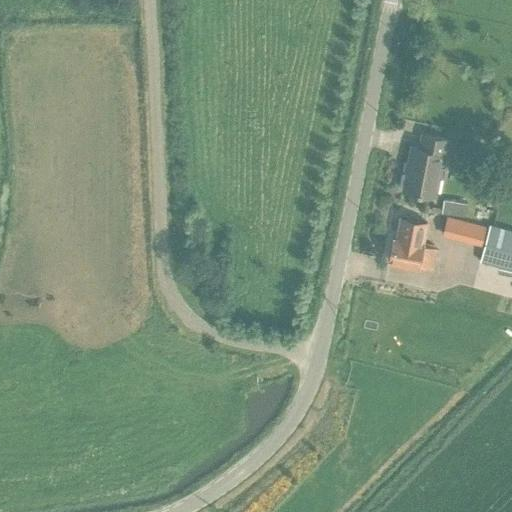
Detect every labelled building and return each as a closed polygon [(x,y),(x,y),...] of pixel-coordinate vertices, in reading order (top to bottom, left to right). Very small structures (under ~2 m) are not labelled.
[(411,147),(402,190),(435,197),(441,167),(443,168),(449,140),(422,135),(419,148),(411,147)] [(440,213),(464,218),(467,202),(443,197),(440,213)] [(393,236),(388,260),(420,266),(420,264),(432,267),(436,247),(424,244),(424,242),(422,242),(427,221),(401,216),(396,237),(393,236)] [(449,217),(445,234),(457,237),(462,220),(449,217)] [(511,229),(489,224),(480,260),(511,268),(511,229)]
